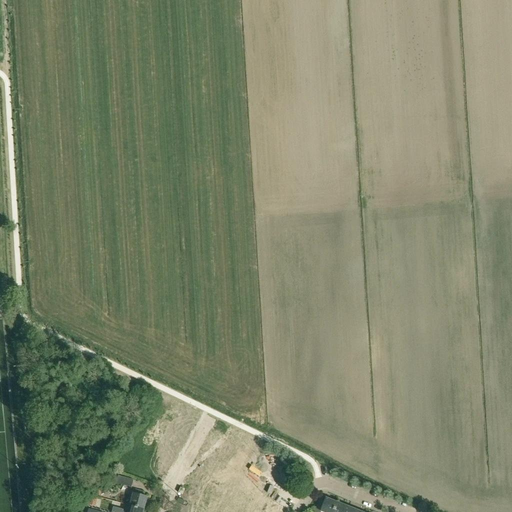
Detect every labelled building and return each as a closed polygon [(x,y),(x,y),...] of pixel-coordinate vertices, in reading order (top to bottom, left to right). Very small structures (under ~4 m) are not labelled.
[(165,405),(161,411),(174,418),(196,428),(201,418),(199,418),(200,415),(193,412),(191,414),(183,409),(179,415),(169,409),(169,408),(165,405)] [(167,425),(163,432),(175,438),(178,433),(190,439),(196,428),(174,418),(169,426),(167,425)] [(232,428),(224,437),(227,440),(242,451),(247,446),(251,449),(254,446),(232,428)] [(160,438),(149,452),(172,466),(173,464),(175,465),(179,459),(178,458),(179,456),(169,449),(172,444),(160,438)] [(227,440),(220,448),(235,460),(242,451),(227,440)] [(220,448),(212,456),(227,468),(235,460),(220,448)] [(147,450),(136,467),(149,474),(153,469),(165,476),(166,474),(168,475),(172,469),(170,468),(172,466),(149,452),(147,450)] [(212,456),(205,464),(220,476),(227,468),(212,456)] [(205,464),(195,475),(206,484),(203,489),(214,488),(223,478),(220,476),(205,464)] [(116,484),(132,488),(134,480),(118,476),(118,477),(116,477),(114,482),(117,482),(116,484)] [(134,494),(131,506),(145,510),(148,498),(141,496),(142,492),(135,490),(134,494)] [(271,494),(262,502),(271,511),(281,511),(285,509),(271,494)] [(321,511),(334,511),(338,503),(327,498),(326,500),(320,498),(314,511),(321,511)] [(271,511),(262,502),(254,510),(255,511),(271,511)] [(334,511),(347,511),(349,507),(338,503),(334,511)]
